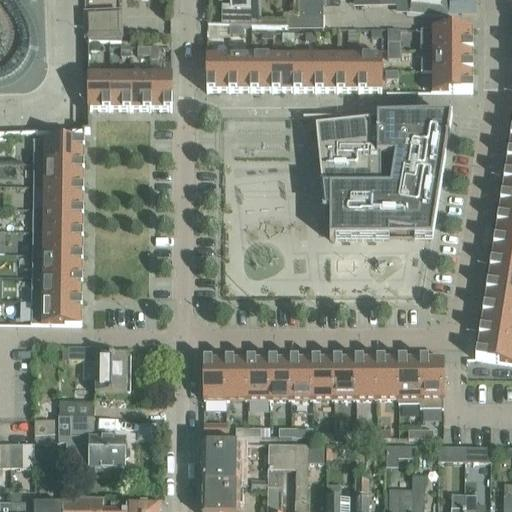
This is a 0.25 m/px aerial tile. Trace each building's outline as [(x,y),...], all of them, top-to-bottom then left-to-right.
[(229,0),(231,11),(251,11),(249,0),(229,0)] [(323,20),(323,0),(299,0),(299,20),(323,20)] [(462,0),(450,0),(450,4),(449,4),(448,16),(463,16),(462,0)] [(462,0),(463,16),(477,16),(475,0),(462,0)] [(432,4),(408,1),(408,3),(411,3),(410,15),(407,14),(407,16),(449,21),(449,19),(448,19),(448,16),(449,4),(432,4)] [(85,15),(86,41),(123,40),(121,14),(85,15)] [(230,29),(230,38),(243,38),(243,30),(230,29)] [(432,34),(432,54),(473,54),(473,53),(472,53),(472,34),(473,34),(473,32),(431,32),(431,34),(432,34)] [(388,45),(388,54),(401,54),(401,45),(388,45)] [(130,59),(130,50),(122,50),(122,59),(130,59)] [(138,58),(150,59),(151,50),(138,50),(138,58)] [(151,50),(150,59),(150,62),(159,62),(159,50),(151,50)] [(209,58),(207,58),(207,95),(209,95),(209,94),(229,94),(229,95),(230,95),(230,54),(229,54),(229,58),(209,58)] [(251,95),(251,54),(230,54),(230,95),(231,95),(231,94),(250,94),(250,95),(251,95)] [(273,95),(273,58),(252,58),(252,54),(251,54),(251,95),(252,95),(252,94),(272,94),(272,95),(273,95)] [(273,58),(273,95),(274,95),(274,94),(294,94),(294,95),(295,54),(294,54),(294,58),(273,58)] [(295,54),(294,95),(295,95),(295,94),(315,94),(315,95),(316,95),(316,54),(295,54)] [(317,54),(316,54),(316,95),(317,95),(317,94),(337,94),(337,95),(338,95),(338,58),(317,59),(317,54)] [(401,54),(388,54),(388,62),(401,62),(401,54)] [(473,54),(432,54),(432,74),(473,74),(473,73),(472,73),(472,55),(473,55),(473,54)] [(359,95),(359,59),(338,58),(338,95),(339,95),(339,94),(358,95),(359,95)] [(359,59),(359,95),(360,95),(380,95),(382,95),(382,58),(380,58),(380,59),(359,59)] [(399,83),(399,74),(386,74),(386,83),(399,83)] [(431,94),(431,95),(473,95),(473,94),(472,94),(472,75),(473,75),(473,74),(432,74),(432,94),(431,94)] [(109,114),(110,114),(110,77),(90,77),(90,76),(89,76),(89,116),(90,116),(90,113),(109,113),(109,114)] [(170,77),(151,77),(151,114),(152,114),(152,113),(170,113),(170,114),(172,114),(172,76),(170,76),(170,77)] [(130,114),(130,77),(110,77),(110,114),(111,114),(111,113),(129,113),(129,114),(130,114)] [(151,114),(151,77),(130,77),(130,114),(131,114),(131,113),(150,113),(150,114),(151,114)] [(451,121),(403,121),(377,121),(371,121),(304,121),(304,123),(322,123),(322,131),(316,131),(317,138),(318,138),(325,197),(323,197),(325,217),(327,216),(326,214),(330,214),(330,243),(432,243),(451,121)] [(34,167),(85,168),(85,167),(84,167),(84,146),(85,146),(85,144),(34,144),(33,145),(34,145),(34,167)] [(85,168),(34,167),(34,190),(84,191),(84,190),(83,190),(84,169),(85,169),(85,168)] [(501,204),(501,205),(511,206),(511,184),(504,183),(504,184),(505,184),(502,204),(501,204)] [(84,214),(84,213),(83,213),(83,192),(84,192),(84,191),(34,190),(34,191),(43,191),(43,212),(33,212),(33,213),(84,214)] [(511,228),(511,206),(501,205),(500,205),(501,206),(498,225),(497,225),(497,226),(511,228)] [(84,214),(33,213),(33,236),(84,237),(84,236),(83,236),(83,215),(84,215),(84,214)] [(511,228),(497,226),(497,227),(498,227),(495,248),(494,248),(511,251),(511,228)] [(84,237),(33,236),(33,259),(83,259),(83,258),(82,258),(83,237),(84,237)] [(511,251),(494,248),(493,249),(494,249),(491,270),(490,270),(490,271),(511,274),(511,251)] [(83,282),(83,281),(82,281),(82,260),(83,260),(83,259),(33,259),(32,281),(83,282)] [(511,297),(511,274),(490,271),(490,272),(491,272),(487,293),(486,294),(511,297)] [(83,282),(32,281),(32,304),(83,305),(83,304),(82,304),(82,283),(83,283),(83,282)] [(511,320),(511,297),(486,294),(487,295),(484,315),(483,315),(483,316),(511,320)] [(82,329),(82,327),(81,327),(82,306),(83,306),(83,305),(32,304),(32,326),(31,326),(31,328),(82,329)] [(511,343),(511,320),(483,316),(483,317),(484,317),(480,338),(479,338),(479,339),(511,343)] [(511,343),(479,339),(480,340),(477,361),(476,360),(476,362),(511,367),(511,343)] [(69,351),(68,364),(85,364),(85,351),(69,351)] [(106,397),(127,397),(127,396),(126,396),(126,393),(131,393),(131,384),(126,384),(126,371),(131,371),(131,361),(132,361),(132,359),(96,359),(96,360),(97,360),(96,395),(96,397),(100,397),(100,400),(106,400),(106,397)] [(335,403),(357,403),(356,362),(355,362),(355,363),(335,363),(335,403)] [(356,362),(357,403),(378,403),(378,362),(377,362),(377,363),(357,363),(357,362),(356,362)] [(378,362),(378,403),(399,403),(399,408),(400,408),(399,362),(399,363),(379,363),(379,362),(378,362)] [(399,362),(400,408),(420,408),(420,413),(421,413),(421,362),(420,362),(420,363),(400,363),(400,362),(399,362)] [(421,362),(421,413),(442,412),(442,413),(444,413),(444,362),(442,362),(442,363),(422,363),(422,362),(421,362)] [(227,404),(227,363),(226,363),(226,364),(206,364),(206,363),(204,363),(204,405),(206,405),(206,404),(227,404)] [(227,363),(227,404),(248,404),(248,363),(247,363),(247,364),(227,364),(227,363)] [(248,404),(270,404),(270,363),(269,363),(269,364),(249,364),(249,363),(248,363),(248,404)] [(270,363),(270,404),(292,404),(291,363),(290,363),(290,364),(271,364),(271,363),(270,363)] [(292,404),(313,404),(313,363),(312,363),(312,364),(292,364),(292,363),(291,363),(292,404)] [(313,404),(335,403),(335,363),(334,363),(314,364),(314,363),(313,363),(313,404)] [(60,406),(60,421),(94,421),(95,407),(60,406)] [(94,434),(94,421),(60,421),(61,446),(71,446),(71,435),(94,434)] [(59,447),(59,423),(35,424),(35,448),(59,447)] [(204,428),(204,440),(227,440),(227,428),(204,428)] [(236,440),(248,440),(248,432),(236,431),(236,440)] [(248,432),(248,440),(261,441),(261,432),(248,432)] [(279,441),(292,441),(292,432),(279,432),(279,441)] [(292,432),(292,441),(304,441),(304,432),(292,432)] [(378,442),(378,433),(366,433),(366,442),(378,442)] [(378,433),(378,442),(391,442),(391,433),(378,433)] [(409,442),(421,442),(421,434),(409,433),(409,442)] [(421,434),(421,442),(434,442),(434,434),(421,434)] [(125,472),(125,441),(111,441),(111,435),(100,435),(100,441),(90,441),(90,471),(96,472),(96,474),(106,474),(109,472),(125,472)] [(322,446),(335,446),(335,437),(322,437),(322,446)] [(335,437),(335,446),(347,446),(348,437),(335,437)] [(0,471),(11,472),(11,448),(0,447),(0,471)] [(36,472),(35,448),(11,448),(11,472),(36,472)] [(241,463),(241,449),(203,448),(203,483),(240,484),(240,470),(241,463)] [(307,511),(308,460),(327,461),(327,449),(296,448),(296,449),(295,474),(296,474),(295,511),(307,511)] [(295,474),(296,449),(269,449),(269,467),(269,473),(282,474),(295,474)] [(465,468),(465,451),(439,451),(439,468),(465,468)] [(491,468),(492,451),(465,451),(465,468),(491,468)] [(386,452),(386,461),(412,461),(412,453),(386,452)] [(269,473),(269,467),(252,467),(252,475),(268,476),(269,473)] [(281,511),(282,492),(282,474),(269,473),(268,476),(268,484),(268,492),(268,495),(267,511),(281,511)] [(268,484),(268,476),(252,475),(252,484),(260,484),(268,484)] [(348,497),(355,497),(368,496),(368,475),(348,475),(348,497)] [(424,511),(425,484),(425,481),(412,481),(412,494),(411,511),(424,511)] [(240,497),(240,484),(203,483),(202,511),(240,511),(240,509),(243,509),(243,497),(240,497)] [(260,494),(260,484),(252,484),(252,494),(260,494)] [(268,492),(268,484),(260,484),(260,494),(268,495),(268,492)] [(336,511),(337,489),(326,488),(325,511),(336,511)] [(411,511),(412,494),(399,494),(399,511),(411,511)] [(367,511),(368,496),(355,497),(354,511),(367,511)] [(464,511),(465,499),(452,499),(451,511),(464,511)] [(485,511),(486,508),(477,508),(477,499),(465,499),(464,511),(485,511)] [(105,511),(105,502),(64,501),(64,506),(63,511),(161,511),(162,506),(127,505),(126,511),(105,511)]
